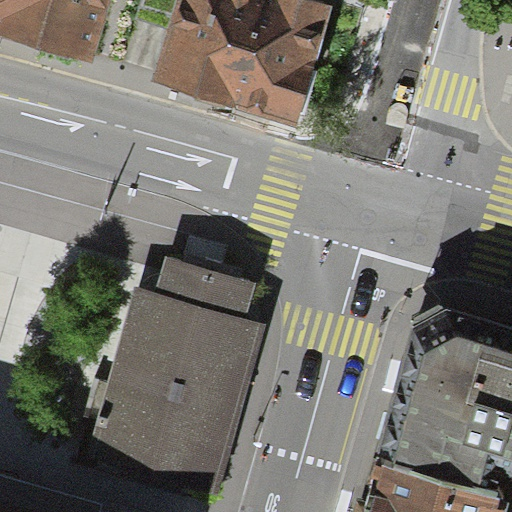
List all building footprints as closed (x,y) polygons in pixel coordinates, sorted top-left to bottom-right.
[(0,0),(0,36),(94,66),(114,0),(0,0)] [(330,0),(177,0),(155,71),(297,114),(332,1),(330,0)] [(244,272),(163,248),(151,287),(136,282),(86,446),(220,487),(271,319),(252,313),(262,277),(244,272)] [(511,336),(420,311),(385,451),(498,481),(499,474),(511,478),(511,336)] [(490,511),(498,481),(385,451),(366,511),(490,511)]
